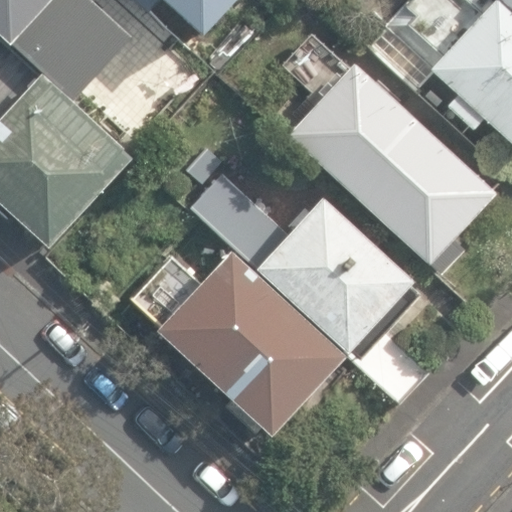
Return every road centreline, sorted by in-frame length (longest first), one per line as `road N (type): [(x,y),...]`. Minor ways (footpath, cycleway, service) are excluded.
road 1 (residential): [(0,342),(176,511)]
road 2 (residential): [(511,395),(398,511)]
